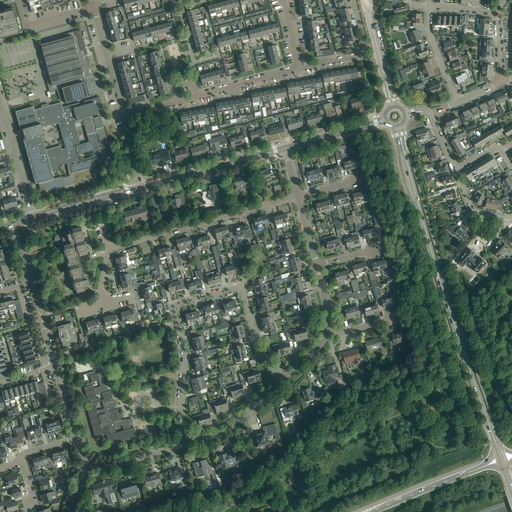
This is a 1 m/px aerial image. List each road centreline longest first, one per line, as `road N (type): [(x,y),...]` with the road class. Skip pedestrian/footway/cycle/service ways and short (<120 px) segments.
road 1 (secondary): [(501,459),(397,126)]
road 2 (residential): [(190,443),(180,406),(185,360),(177,304),(239,288),(260,353),(282,380)]
road 3 (residential): [(104,304),(108,248),(297,196)]
road 4 (secondary): [(143,187),(284,148)]
road 5 (motorway): [(501,459),(372,511)]
